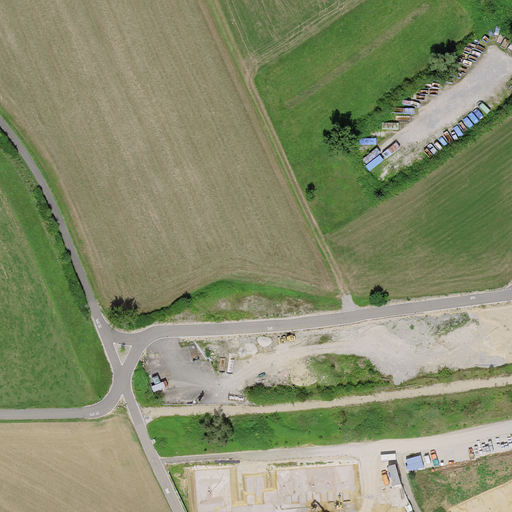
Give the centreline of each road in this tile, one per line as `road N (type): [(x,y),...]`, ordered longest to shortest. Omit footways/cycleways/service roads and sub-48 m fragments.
road 1 (unclassified): [(511,290),(354,317),(144,337)]
road 2 (residential): [(511,426),(427,444),(156,462)]
road 3 (unclassified): [(0,123),(38,177),(105,334)]
road 4 (track): [(341,179),(498,66),(511,64)]
road 5 (track): [(354,317),(276,146)]
road 6 (unclassified): [(0,413),(94,413),(122,380)]
